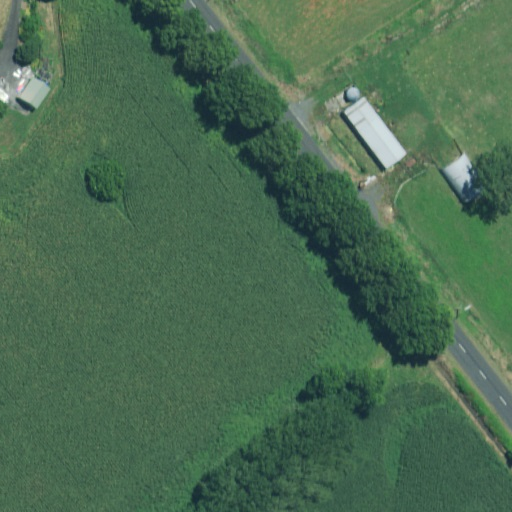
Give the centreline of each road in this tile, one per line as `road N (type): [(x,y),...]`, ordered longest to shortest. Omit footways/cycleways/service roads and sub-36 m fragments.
road 1 (unclassified): [(511,412),(188,0)]
road 2 (track): [(464,0),(283,121)]
